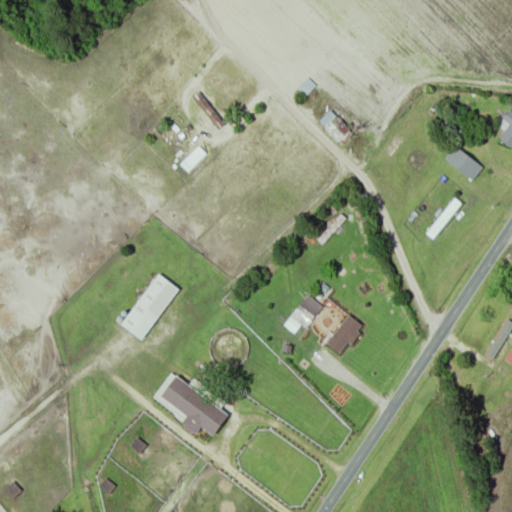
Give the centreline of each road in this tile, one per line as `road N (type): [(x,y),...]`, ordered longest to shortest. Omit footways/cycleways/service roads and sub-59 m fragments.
road 1 (residential): [(442,332),(164,0)]
road 2 (residential): [(321,511),(511,234)]
